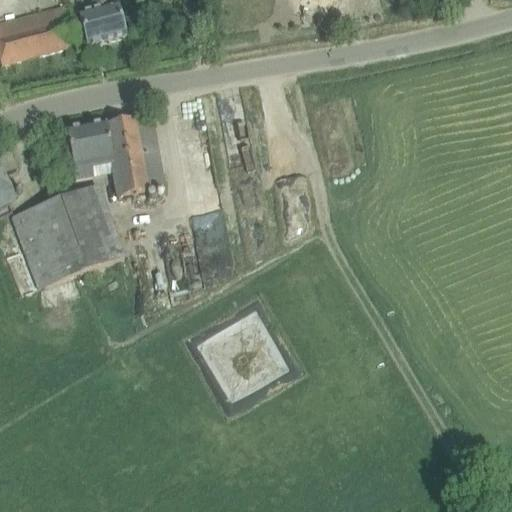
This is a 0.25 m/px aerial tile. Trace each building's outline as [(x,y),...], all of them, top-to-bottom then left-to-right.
[(125,41),(120,22),(118,13),(110,15),(106,0),(88,0),(93,18),(80,22),(88,51),(125,41)] [(79,49),(73,29),(68,10),(0,27),(0,64),(1,69),(79,49)] [(66,135),(70,154),(75,183),(112,176),(116,200),(165,191),(151,120),(106,128),(105,127),(66,135)] [(0,209),(17,201),(5,179),(17,171),(7,151),(0,154),(0,209)] [(12,221),(39,292),(125,264),(98,191),(12,221)]
